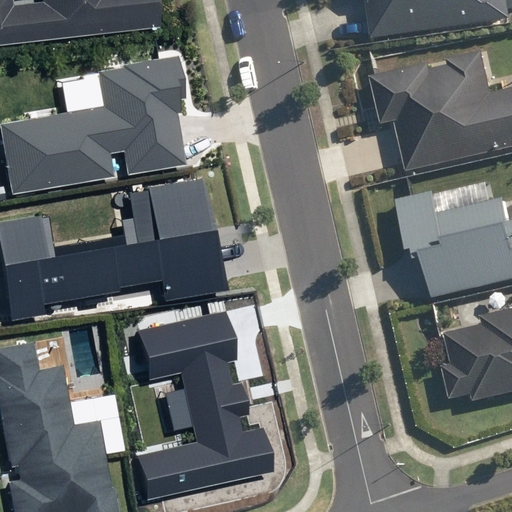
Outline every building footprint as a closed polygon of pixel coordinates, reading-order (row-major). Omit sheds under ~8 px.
[(0,0),(0,44),(154,28),(151,0),(37,0),(38,2),(8,5),(7,0),(0,0)] [(369,1),(374,39),(511,20),(511,7),(511,0),(364,0),(365,1),(369,1)] [(397,123),(409,173),(511,149),(511,89),(495,94),(485,52),(451,60),(452,67),(434,71),(433,64),(374,77),(385,126),(397,123)] [(127,175),(188,165),(179,114),(182,113),(180,97),(184,97),(178,57),(124,65),(125,67),(98,72),(104,106),(0,123),(0,124),(12,195),(117,178),(113,154),(123,153),(127,175)] [(33,215),(0,220),(0,290),(5,320),(37,315),(35,303),(112,291),(112,286),(154,280),(157,300),(220,289),(206,228),(195,178),(141,187),(149,239),(39,256),(33,215)] [(427,260),(436,300),(511,282),(511,223),(511,224),(506,199),(441,215),(436,193),(399,201),(411,252),(416,251),(419,261),(427,260)] [(475,395),(477,403),(511,394),(511,311),(484,318),(486,326),(448,335),(455,365),(445,368),(453,400),(475,395)] [(237,359),(226,312),(139,332),(150,380),(182,373),(198,442),(136,456),(147,501),(275,471),(264,426),(244,431),(241,418),(251,416),(243,384),(233,386),(227,361),(237,359)] [(4,481),(9,511),(111,511),(107,487),(104,487),(91,421),(66,425),(55,365),(32,370),(26,341),(0,346),(0,442),(4,467),(11,466),(14,480),(4,481)]
